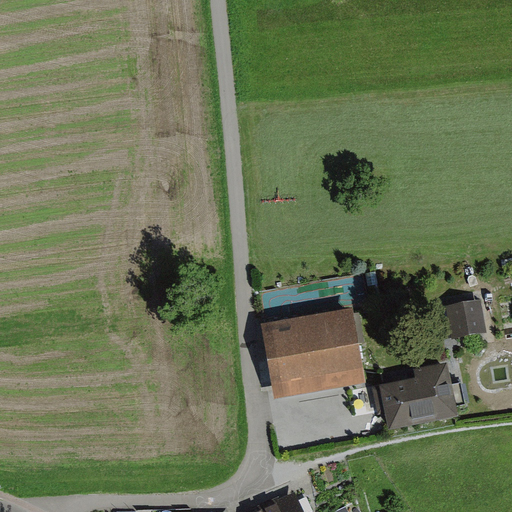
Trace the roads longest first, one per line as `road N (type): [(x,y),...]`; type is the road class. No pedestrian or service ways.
road 1 (track): [(260,472),(218,0)]
road 2 (residential): [(68,511),(96,502),(235,494),(260,472),(333,455)]
